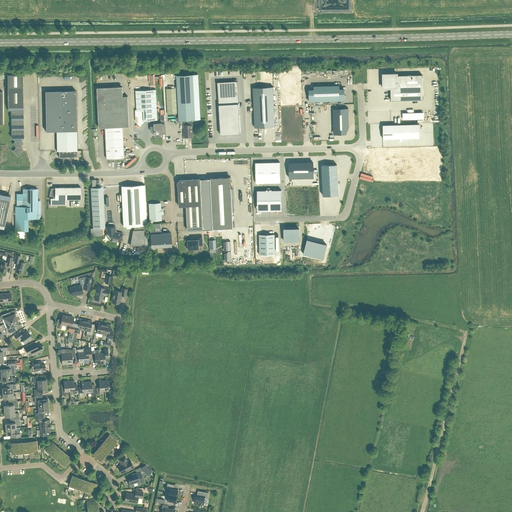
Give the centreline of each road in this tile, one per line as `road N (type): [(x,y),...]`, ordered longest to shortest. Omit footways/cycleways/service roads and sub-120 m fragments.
road 1 (primary): [(7,42),(511,34)]
road 2 (track): [(334,310),(344,304),(464,333),(421,511)]
road 3 (unclassified): [(165,155),(362,146)]
road 4 (unclassified): [(147,169),(0,172)]
